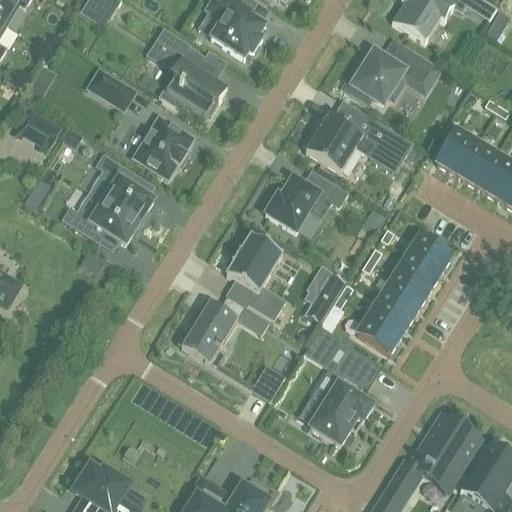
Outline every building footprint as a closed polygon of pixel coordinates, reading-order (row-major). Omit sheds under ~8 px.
[(0,0),(0,27),(7,31),(19,11),(24,14),(32,1),(30,0),(0,0)] [(108,0),(90,0),(87,6),(100,14),(101,12),(111,19),(110,20),(111,21),(121,5),(119,7),(109,0),(108,0)] [(242,0),(214,0),(206,14),(222,25),(210,43),(244,65),(245,63),(248,65),(262,44),(259,41),(265,31),(260,28),(268,16),(242,0)] [(404,7),(391,27),(408,38),(424,48),(440,23),(444,26),(453,12),(462,17),(472,0),(403,0),(400,5),(404,7)] [(490,29),(486,36),(498,43),(502,36),(490,29)] [(186,48),(163,33),(154,48),(155,48),(156,47),(162,51),(161,53),(165,55),(166,54),(175,60),(171,66),(178,70),(158,101),(180,114),(184,108),(205,122),(207,119),(210,121),(227,95),(200,78),(209,64),(185,49),(186,48)] [(5,65),(28,78),(39,59),(16,46),(5,65)] [(437,75),(411,59),(403,72),(386,62),(384,65),(374,58),(361,78),(357,75),(346,92),(367,105),(370,101),(382,109),(388,99),(392,102),(408,77),(428,90),(437,75)] [(124,90),(99,74),(87,93),(113,109),(124,90)] [(484,111),(495,118),(499,111),(489,104),(484,111)] [(509,117),(499,111),(495,118),(505,124),(509,117)] [(30,113),(13,141),(20,145),(21,143),(40,153),(38,156),(45,160),(61,132),(30,113)] [(412,148),(358,115),(358,116),(348,132),(332,122),(328,120),(327,121),(328,121),(326,124),(325,124),(318,135),(319,135),(317,138),(312,135),(303,150),(308,153),(306,156),(305,157),(340,179),(340,177),(355,153),(362,142),(401,166),(412,148)] [(191,144),(158,125),(134,164),(152,175),(150,178),(161,184),(162,181),(166,184),(175,170),(178,172),(186,160),(182,158),(191,144)] [(456,181),(476,148),(456,135),(436,169),(456,181)] [(476,193),(496,160),(476,148),(456,181),(476,193)] [(138,227),(142,229),(148,220),(145,218),(153,206),(133,193),(139,183),(104,159),(97,169),(113,180),(99,202),(138,227)] [(511,169),(496,160),(476,193),(495,205),(511,176),(511,169)] [(313,176),(330,186),(333,180),(317,170),(313,176)] [(275,203),(267,216),(265,220),(295,238),(309,217),(319,200),(319,201),(330,207),(338,212),(347,197),(312,176),(303,189),(292,182),(281,201),(277,199),(275,203)] [(511,215),(511,176),(495,205),(511,215)] [(125,248),(138,227),(99,202),(86,223),(69,212),(62,224),(98,247),(104,236),(125,248)] [(384,224),(370,216),(363,230),(377,238),(384,224)] [(387,235),(380,245),(387,249),(394,239),(387,235)] [(226,279),(225,280),(253,297),(246,309),(272,326),(285,307),(261,292),(282,261),(250,241),(249,242),(250,242),(240,258),(239,257),(238,259),(239,260),(235,266),(234,265),(233,267),(234,268),(227,279),(226,279)] [(419,241),(406,261),(439,282),(452,262),(419,241)] [(368,264),(375,268),(381,258),(375,254),(368,264)] [(406,261),(394,280),(427,301),(439,282),(406,261)] [(369,279),(375,268),(368,264),(362,274),(369,279)] [(338,299),(344,289),(331,280),(325,290),(338,299)] [(394,280),(382,300),(414,320),(427,301),(394,280)] [(0,307),(0,308),(2,308),(4,308),(6,307),(8,306),(9,305),(11,304),(12,302),(13,300),(13,299),(13,297),(13,295),(13,293),(12,291),(11,289),(9,288),(8,287),(0,282),(0,307)] [(339,300),(346,304),(353,294),(346,290),(339,300)] [(339,300),(333,310),(340,314),(346,304),(339,300)] [(382,300),(369,319),(402,340),(414,320),(382,300)] [(236,322),(242,312),(226,302),(219,314),(209,307),(208,308),(209,309),(182,352),(181,352),(181,353),(215,374),(225,357),(219,353),(237,322),(236,322)] [(369,319),(357,339),(390,360),(402,340),(369,319)] [(320,404),(313,399),(299,421),(312,428),(309,432),(339,451),(350,435),(355,438),(372,410),(357,400),(363,392),(367,395),(381,372),(321,333),(301,365),(332,384),(320,404)] [(265,370),(250,395),(270,408),(286,383),(265,370)] [(395,484),(389,492),(404,502),(424,472),(432,477),(433,476),(452,487),(479,444),(442,422),(410,472),(404,469),(395,484)] [(491,447),(459,498),(481,511),(509,511),(511,508),(511,502),(501,496),(511,478),(511,463),(491,450),(492,448),(491,447)] [(85,503),(79,511),(128,511),(117,505),(126,491),(102,476),(100,480),(89,473),(74,497),(85,503)] [(389,492),(395,484),(388,480),(367,511),(398,511),(404,502),(389,492)] [(212,511),(192,499),(183,511),(262,511),(265,507),(243,493),(231,511),(212,511)]
